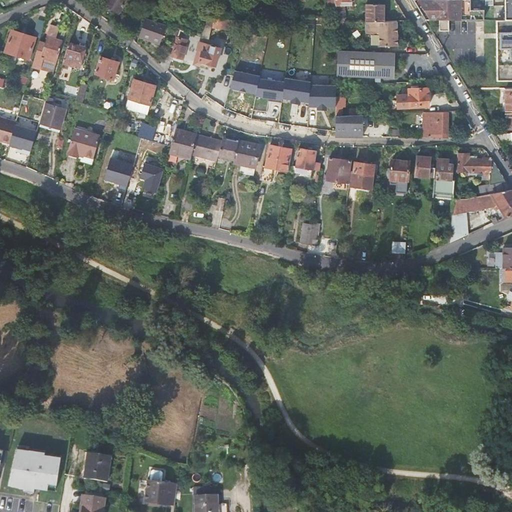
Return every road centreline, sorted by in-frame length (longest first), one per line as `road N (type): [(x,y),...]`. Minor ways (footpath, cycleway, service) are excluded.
road 1 (track): [(511,494),(382,476),(321,455),(284,422),(269,371),(238,339),(0,217)]
road 2 (residential): [(511,221),(431,258),(385,268),(316,264),(77,199),(0,167)]
road 3 (residential): [(68,0),(192,101),(245,128),(341,141),(488,141)]
road 4 (residential): [(403,0),(488,141)]
